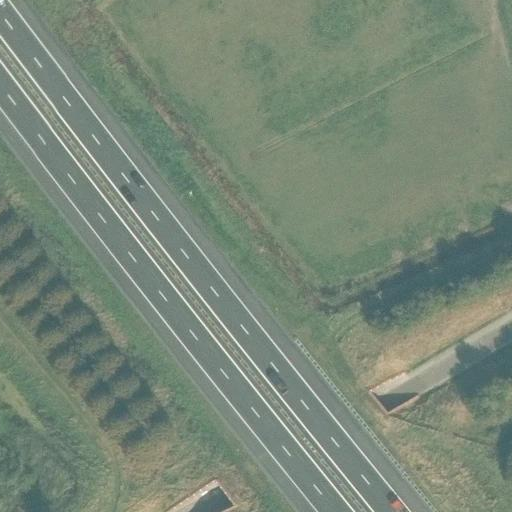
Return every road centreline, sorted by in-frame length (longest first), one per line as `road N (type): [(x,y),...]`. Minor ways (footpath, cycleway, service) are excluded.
road 1 (motorway): [(393,511),(0,5)]
road 2 (motorway): [(0,110),(330,511)]
road 3 (unclassified): [(201,511),(511,328)]
